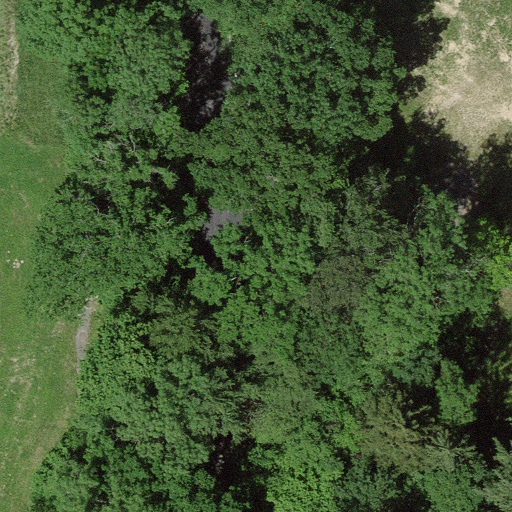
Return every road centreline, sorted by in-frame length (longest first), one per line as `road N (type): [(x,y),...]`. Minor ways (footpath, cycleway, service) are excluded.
road 1 (unclassified): [(147,511),(202,252),(204,0)]
road 2 (track): [(511,266),(492,249),(357,187),(203,136)]
